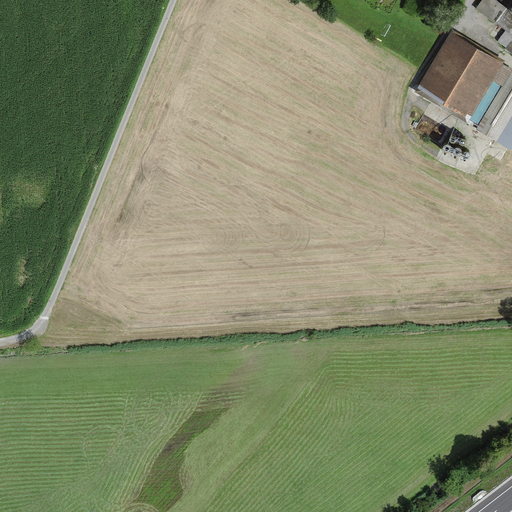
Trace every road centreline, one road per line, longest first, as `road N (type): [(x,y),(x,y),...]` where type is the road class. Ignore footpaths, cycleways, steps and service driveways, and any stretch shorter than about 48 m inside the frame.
road 1 (track): [(173,0),(46,311),(0,341)]
road 2 (track): [(469,13),(445,33),(418,76),(405,119),(411,138),(468,168)]
road 3 (track): [(293,0),(418,76)]
